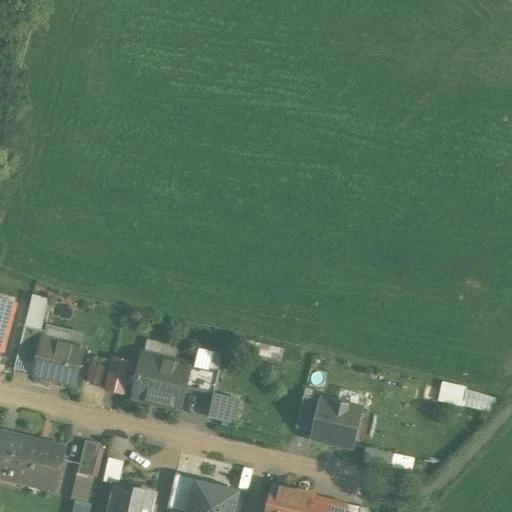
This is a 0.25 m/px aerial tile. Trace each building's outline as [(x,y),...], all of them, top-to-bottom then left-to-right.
[(0,346),(14,349),(25,297),(0,291),(0,346)] [(85,347),(42,337),(34,373),(76,383),(85,347)] [(178,347),(147,340),(144,353),(143,353),(133,397),(152,401),(152,403),(164,406),(165,404),(181,408),(191,364),(174,360),(178,347)] [(90,377),(107,382),(112,366),(95,361),(90,377)] [(443,399),(504,409),(507,391),(446,381),(443,399)] [(241,402),(215,395),(210,416),(236,422),(241,402)] [(296,428),(314,432),(322,400),(303,396),(296,428)] [(361,408),(322,399),(322,400),(314,432),(313,438),(352,447),(361,408)] [(33,440),(2,433),(0,439),(0,469),(19,474),(18,480),(56,489),(63,457),(31,449),(33,440)] [(82,469),(104,475),(112,442),(90,436),(82,469)] [(374,443),(370,458),(416,471),(420,455),(374,443)] [(232,511),(237,492),(197,482),(190,511),(232,511)] [(149,511),(154,493),(115,484),(108,511),(149,511)] [(309,511),(314,494),(274,485),(267,511),(309,511)] [(95,511),(98,501),(81,496),(76,511),(95,511)]
